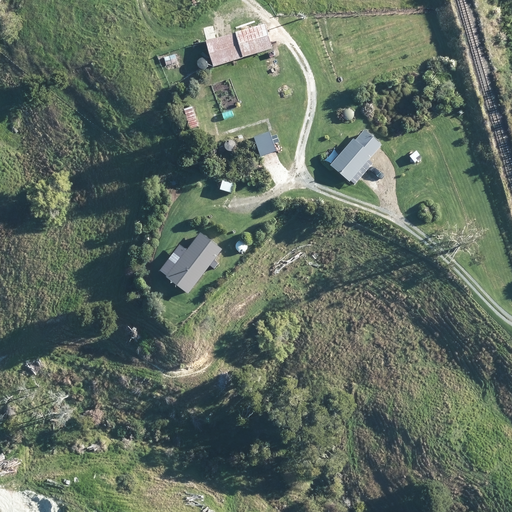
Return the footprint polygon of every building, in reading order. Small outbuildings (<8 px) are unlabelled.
[(205,40),(212,66),(272,48),(264,22),(205,40)] [(244,86),(212,98),(217,109),(210,111),(218,132),(254,119),(252,115),(286,102),(278,80),(245,91),(244,86)] [(192,103),(181,107),(188,128),(199,125),(192,103)] [(365,129),(326,164),(343,182),(381,147),(365,129)] [(202,229),(163,275),(185,293),(224,247),(202,229)] [(231,247),(231,248),(232,248),(232,249),(233,250),(234,250),(234,251),(235,251),(236,252),(237,252),(238,252),(239,252),(240,252),(241,252),(242,252),(242,251),(243,251),(244,251),(244,250),(245,250),(245,249),(246,248),(246,247),(247,247),(247,246),(247,245),(247,244),(247,243),(247,242),(246,242),(246,241),(245,241),(245,240),(244,240),(244,239),(243,239),(243,238),(242,238),(241,238),(240,238),(239,238),(238,238),(237,238),(236,238),(235,239),(234,239),(233,240),(233,241),(232,241),(232,242),(232,243),(231,243),(231,244),(231,245),(231,246),(231,247)]
